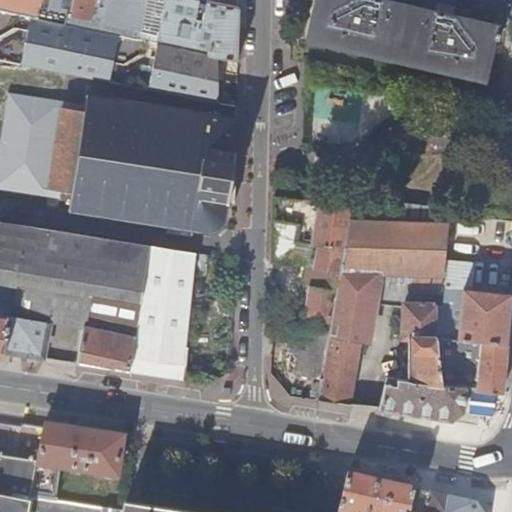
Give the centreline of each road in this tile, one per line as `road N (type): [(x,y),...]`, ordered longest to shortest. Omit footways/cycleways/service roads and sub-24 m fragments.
road 1 (residential): [(264,0),(255,424)]
road 2 (tertiary): [(255,424),(511,468)]
road 3 (tertiary): [(0,387),(255,424)]
